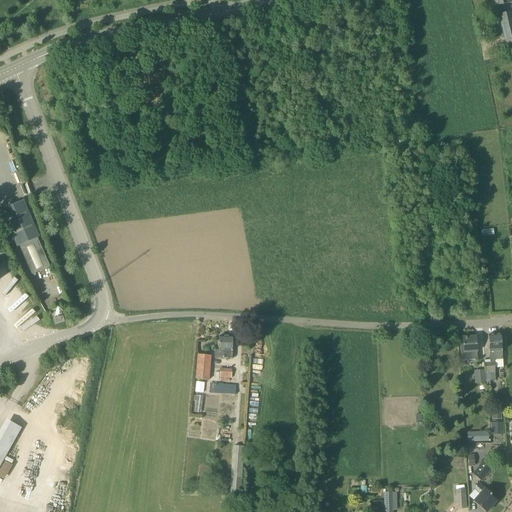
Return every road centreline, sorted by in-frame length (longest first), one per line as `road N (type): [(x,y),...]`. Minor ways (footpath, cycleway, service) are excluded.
road 1 (residential): [(98,324),(194,315),(371,324),(511,320)]
road 2 (residential): [(15,69),(100,289),(98,324)]
road 3 (residential): [(15,69),(62,48),(276,0)]
road 4 (unknown): [(30,511),(42,438),(37,426),(5,410)]
